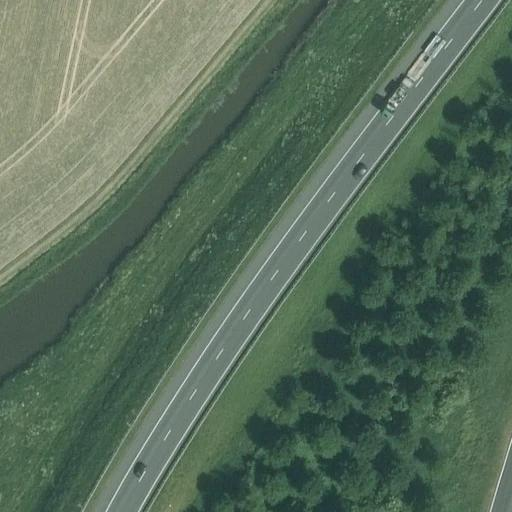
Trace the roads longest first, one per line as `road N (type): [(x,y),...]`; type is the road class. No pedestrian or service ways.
road 1 (motorway): [(483,0),(247,315),(123,511)]
road 2 (track): [(0,280),(106,194),(271,0)]
